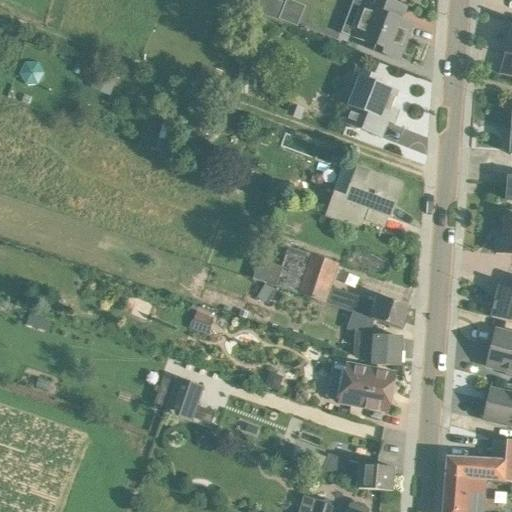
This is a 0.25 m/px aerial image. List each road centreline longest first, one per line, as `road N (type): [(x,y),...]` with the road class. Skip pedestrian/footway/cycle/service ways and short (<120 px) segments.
road 1 (tertiary): [(425,511),(426,395),(461,0)]
road 2 (track): [(444,174),(0,21)]
